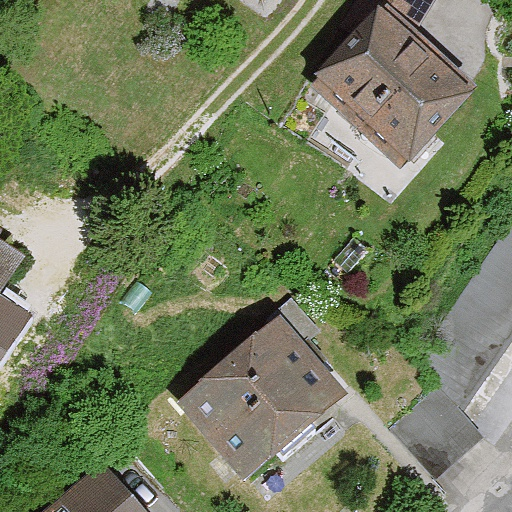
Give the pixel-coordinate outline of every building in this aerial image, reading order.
[(383,0),(424,20),(434,0),(383,0)] [(386,10),(310,90),(401,176),(477,96),(386,10)] [(511,219),(410,369),(465,406),(511,337),(511,219)] [(0,291),(25,253),(0,237),(0,291)] [(344,399),(277,325),(179,412),(246,486),(344,399)] [(436,389),(391,431),(437,481),(482,439),(436,389)] [(139,511),(98,468),(49,511),(139,511)]
